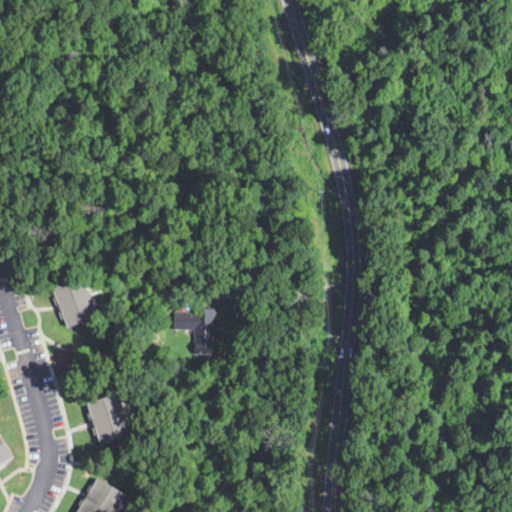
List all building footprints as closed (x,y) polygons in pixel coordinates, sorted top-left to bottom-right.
[(55,286),(69,327),(100,316),(87,276),(55,286)] [(219,309),(175,308),(175,329),(197,330),(196,352),(218,353),(219,309)] [(135,433),(123,393),(91,402),(103,443),(135,433)] [(0,467),(17,457),(0,429),(0,467)] [(119,511),(130,492),(100,477),(82,511),(119,511)]
